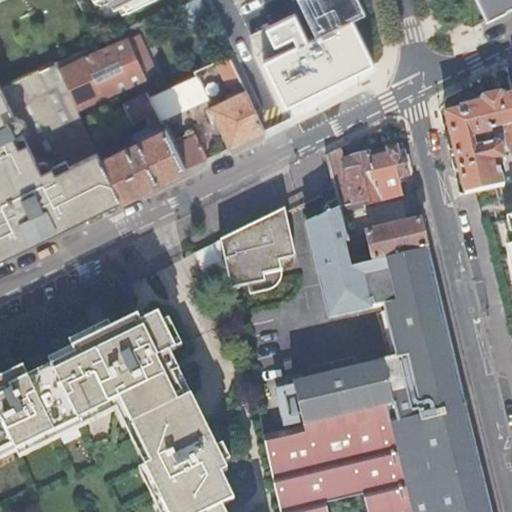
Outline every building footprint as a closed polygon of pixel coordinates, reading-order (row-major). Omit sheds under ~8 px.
[(117,0),(119,5),(123,3),(129,0),(133,8),(150,0),(117,0)] [(129,0),(123,3),(127,11),(133,8),(129,0)] [(195,0),(189,0),(176,6),(185,25),(203,16),(195,0)] [(299,0),(317,36),(353,19),(365,12),(359,0),(299,0)] [(511,0),(474,0),(485,22),(502,14),(511,8),(511,0)] [(374,62),(353,19),(317,36),(266,61),(287,104),(318,89),(372,63),(374,62)] [(104,50),(62,69),(78,107),(150,74),(133,36),(104,50)] [(241,79),(229,55),(218,60),(229,84),(241,79)] [(101,157),(78,107),(62,69),(58,61),(1,88),(0,87),(0,259),(32,244),(121,200),(101,157)] [(159,115),(161,120),(207,98),(196,74),(150,95),(159,115)] [(229,147),(266,129),(246,90),(210,106),(229,147)] [(159,115),(150,95),(148,91),(142,95),(146,104),(142,105),(148,120),(159,115)] [(437,148),(450,202),(488,193),(482,168),(489,167),(486,152),(481,149),(470,152),(469,148),(477,146),(475,137),(487,134),(492,153),(497,157),(511,154),(500,110),(499,104),(500,104),(499,102),(488,105),(487,104),(487,103),(486,102),(485,102),(484,101),(483,101),(482,101),(481,101),(469,104),(468,104),(467,105),(466,106),(466,107),(466,108),(466,109),(466,110),(446,115),(446,117),(430,121),(437,148)] [(511,105),(511,106),(511,107),(500,110),(511,154),(511,159),(511,105)] [(161,120),(124,137),(128,144),(165,127),(161,120)] [(101,157),(121,200),(185,169),(174,146),(165,127),(128,144),(124,137),(112,143),(115,151),(101,157)] [(174,146),(185,169),(208,157),(197,135),(174,146)] [(342,147),(329,154),(337,191),(341,205),(342,209),(401,195),(396,177),(408,174),(404,158),(402,146),(345,160),(342,147)] [(330,317),(366,309),(356,265),(349,237),(342,209),(341,205),(307,222),(325,295),(330,317)] [(271,212),(272,215),(282,256),(293,253),(285,215),(283,206),(271,212)] [(272,215),(220,239),(230,283),(280,271),(285,270),(282,256),(272,215)] [(408,222),(367,232),(373,261),(427,248),(420,219),(417,220),(416,216),(407,218),(408,222)] [(356,265),(373,261),(367,232),(349,237),(356,265)] [(395,422),(465,406),(427,248),(373,261),(356,265),(366,309),(384,304),(386,311),(381,312),(391,352),(395,351),(397,358),(380,362),(391,409),(395,422)] [(280,271),(230,283),(231,287),(247,283),(249,292),(267,288),(270,287),(273,285),(275,283),(278,280),(279,277),(280,274),(280,271)] [(0,449),(11,444),(14,450),(120,402),(151,465),(145,467),(167,511),(226,511),(223,504),(236,498),(223,472),(228,469),(207,427),(201,413),(191,394),(170,351),(175,348),(158,312),(140,321),(138,315),(107,330),(110,336),(27,376),(22,366),(0,376),(0,449)] [(380,362),(296,382),(297,386),(306,424),(307,429),(391,409),(380,362)] [(306,424),(297,386),(277,391),(286,429),(306,424)] [(489,511),(465,406),(395,422),(415,511),(489,511)] [(415,511),(395,422),(391,409),(307,429),(309,435),(264,445),(279,511),(415,511)]
